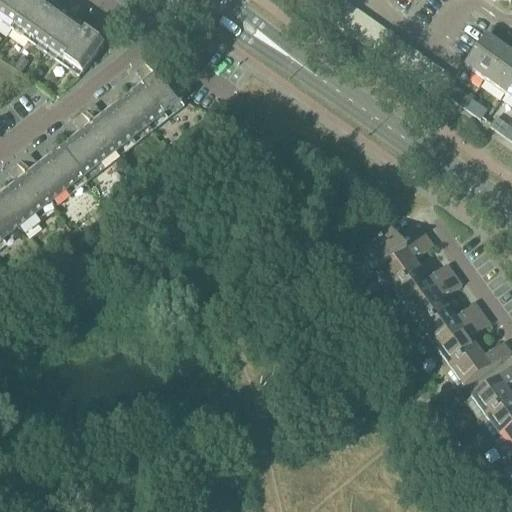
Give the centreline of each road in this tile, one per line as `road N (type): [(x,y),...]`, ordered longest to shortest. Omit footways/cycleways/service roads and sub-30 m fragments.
road 1 (residential): [(172,0),(141,45),(0,153)]
road 2 (tertiary): [(329,85),(511,215)]
road 3 (tertiary): [(189,0),(302,80),(329,85)]
road 4 (residential): [(511,335),(435,221)]
road 5 (tertiary): [(329,85),(315,64),(225,0)]
